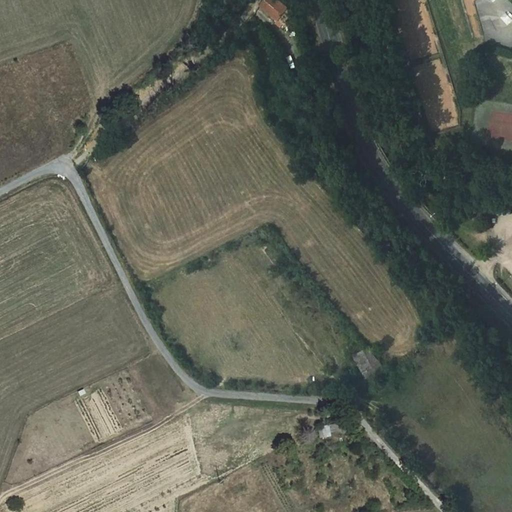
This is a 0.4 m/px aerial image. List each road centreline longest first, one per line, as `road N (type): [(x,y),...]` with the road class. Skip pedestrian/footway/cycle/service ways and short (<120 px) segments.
road 1 (residential): [(0,195),(61,167),(164,354),(186,379),(204,391),(354,411),(446,511)]
road 2 (primary): [(311,0),(345,113),(381,179),(511,312)]
